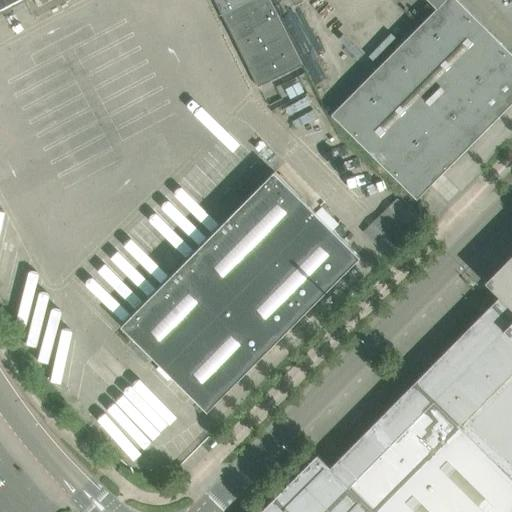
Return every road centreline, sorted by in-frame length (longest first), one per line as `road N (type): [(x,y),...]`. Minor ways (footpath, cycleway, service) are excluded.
road 1 (unclassified): [(205,511),(511,203)]
road 2 (unknown): [(0,156),(39,228),(65,238),(215,120),(226,102),(179,0)]
road 3 (unclassified): [(104,511),(0,394)]
